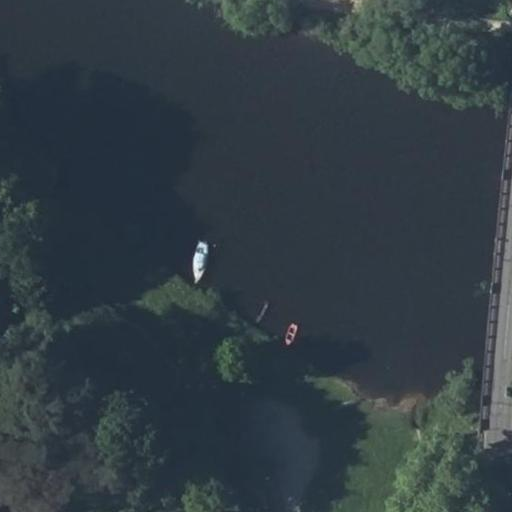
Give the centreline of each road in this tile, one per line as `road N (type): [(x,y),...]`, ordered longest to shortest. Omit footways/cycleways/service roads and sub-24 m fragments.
road 1 (residential): [(18,214),(214,346),(273,428),(298,511)]
road 2 (tertiary): [(511,301),(493,511)]
